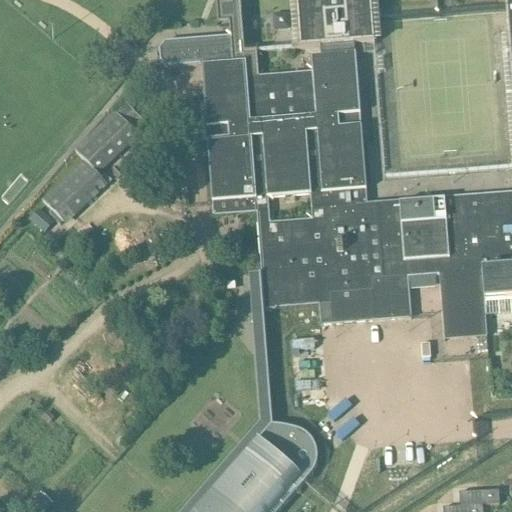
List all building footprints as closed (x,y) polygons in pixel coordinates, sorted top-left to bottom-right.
[(511,0),(227,0),(228,2),(217,3),(218,25),(230,24),(231,37),(166,43),(159,50),(161,64),(168,70),(202,68),(214,218),(257,215),(262,280),(252,281),(264,428),(191,511),(287,511),(318,476),(319,474),(319,472),(320,470),(320,467),(320,465),(320,462),(319,460),(319,458),(318,455),(317,453),(316,451),(315,449),(314,447),(313,445),(311,443),(309,441),(308,440),(306,438),(304,437),(302,436),(300,435),(298,434),(295,433),(293,432),(291,432),(288,432),(286,432),(283,432),(281,432),(279,432),(276,433),(274,433),(265,312),(319,308),(321,328),(412,321),(408,279),(439,277),(443,320),(444,342),(487,339),(486,318),(511,316),(511,0)] [(114,115),(74,154),(97,178),(137,139),(136,137),(147,127),(127,106),(116,117),(114,115)] [(46,234),(54,225),(38,212),(30,221),(46,234)] [(500,507),(499,493),(459,495),(460,509),(483,508),(500,507)] [(44,511),(34,503),(25,511),(44,511)]
